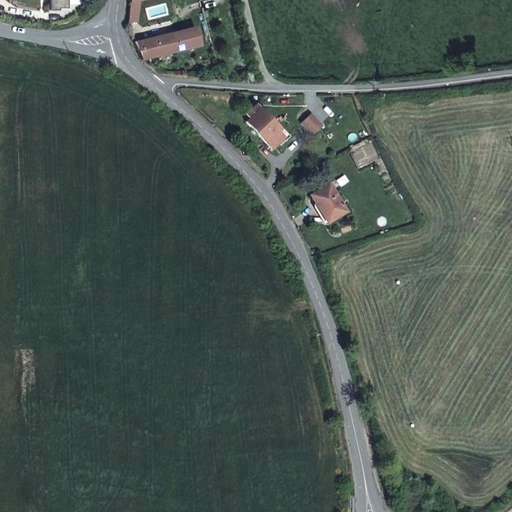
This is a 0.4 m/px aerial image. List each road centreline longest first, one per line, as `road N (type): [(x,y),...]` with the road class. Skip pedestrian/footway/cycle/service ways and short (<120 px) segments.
road 1 (secondary): [(154,85),(244,168),(305,266),(327,322),(371,511)]
road 2 (unclassified): [(511,76),(352,91),(270,88)]
